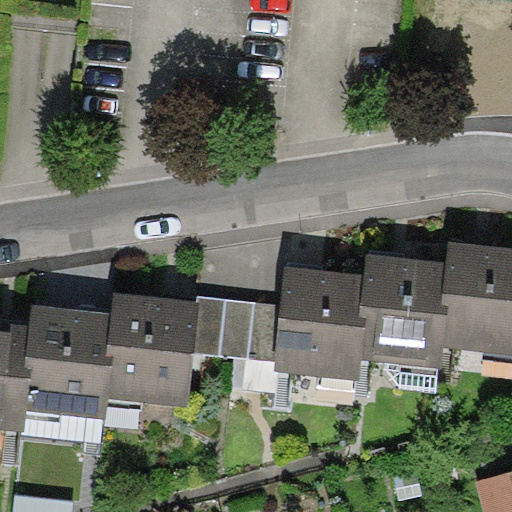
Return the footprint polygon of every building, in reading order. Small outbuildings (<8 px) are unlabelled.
[(511,253),(455,248),(453,267),(446,347),(511,353),(511,253)] [(446,347),(453,267),(370,260),(368,280),(361,360),(444,368),(446,347)] [(361,360),(368,280),(287,273),(284,306),(279,363),(279,373),(359,380),(361,360)] [(198,298),(197,306),(193,355),(279,363),(284,306),(198,298)] [(193,355),(197,306),(116,299),(115,317),(108,395),(189,402),(193,355)] [(108,395),(115,317),(34,310),(32,333),(26,410),(106,417),(108,395)] [(26,410),(32,333),(0,329),(0,425),(24,428),(26,410)] [(511,511),(511,474),(489,481),(497,511),(511,511)]
